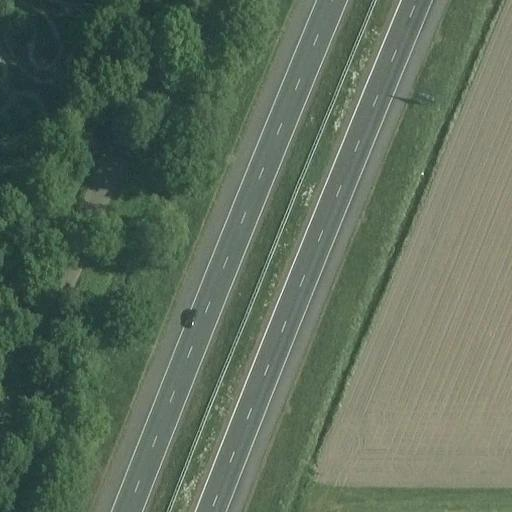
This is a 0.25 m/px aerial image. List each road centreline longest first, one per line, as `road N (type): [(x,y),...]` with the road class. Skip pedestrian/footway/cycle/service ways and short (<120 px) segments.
road 1 (motorway): [(212,511),(423,0)]
road 2 (motorway): [(323,0),(121,511)]
